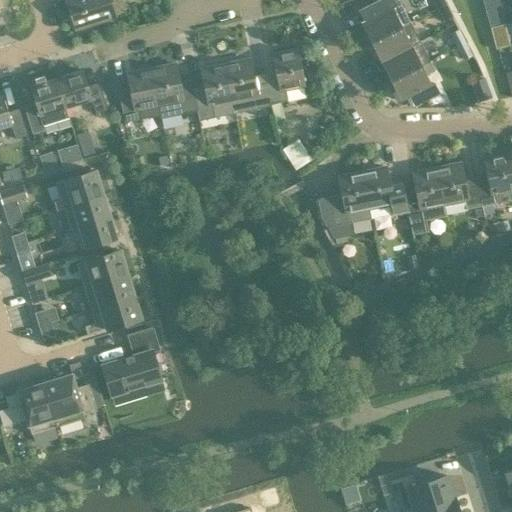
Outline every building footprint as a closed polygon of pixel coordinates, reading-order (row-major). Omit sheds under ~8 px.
[(65,0),(75,30),(115,17),(114,13),(125,10),(121,0),(65,0)] [(360,23),(370,43),(401,27),(410,22),(398,0),(378,0),(364,7),(369,18),(360,23)] [(432,0),(437,9),(445,5),(442,0),(432,0)] [(451,18),(445,5),(437,9),(444,22),(451,18)] [(494,11),(487,13),(489,21),(490,24),(497,22),(499,22),(496,10),(494,11)] [(410,22),(401,27),(370,43),(379,62),(411,46),(419,41),(410,22)] [(456,46),(465,42),(458,29),(450,34),(456,46)] [(411,46),(379,62),(389,81),(421,65),(429,61),(419,41),(411,46)] [(471,56),(465,42),(456,46),(463,60),(471,56)] [(274,73),(263,75),(270,104),(286,101),(283,90),(305,85),(297,48),(276,52),(276,55),(271,56),(274,73)] [(244,59),(224,63),(234,111),(254,107),(270,104),(263,75),(253,77),(250,61),(245,62),(244,59)] [(434,71),(429,61),(421,65),(389,81),(399,101),(409,96),(415,106),(440,94),(434,82),(431,84),(426,75),(434,71)] [(170,63),(149,67),(157,104),(159,114),(179,110),(179,111),(180,114),(185,113),(185,110),(195,108),(191,90),(192,90),(190,80),(179,82),(175,65),(170,65),(170,63)] [(192,90),(191,90),(195,108),(197,119),(214,115),(234,111),(224,63),(203,67),(204,70),(198,71),(202,88),(192,90)] [(129,93),(117,95),(123,122),(140,118),(159,114),(157,104),(149,67),(129,72),(130,74),(125,75),(129,93)] [(82,70),(56,78),(65,108),(91,100),(95,114),(106,110),(98,84),(87,87),(82,70)] [(35,104),(24,107),(32,134),(44,130),(43,126),(56,122),(68,118),(65,108),(56,78),(29,86),(35,104)] [(1,96),(0,96),(0,128),(10,126),(14,140),(26,136),(18,110),(7,113),(1,96)] [(92,141),(80,144),(84,156),(95,153),(92,141)] [(76,144),(57,150),(62,165),(81,159),(76,144)] [(51,151),(38,156),(43,169),(56,164),(51,151)] [(486,176),(476,179),(481,206),(502,201),(501,197),(511,194),(511,170),(508,152),(487,156),(488,159),(483,160),(486,176)] [(166,156),(158,158),(160,166),(168,164),(166,156)] [(455,163),(436,167),(443,203),(445,213),(481,206),(476,179),(464,181),(461,164),(455,165),(455,163)] [(18,167),(1,172),(5,184),(22,179),(18,167)] [(370,219),(407,212),(406,211),(403,193),(401,182),(389,184),(386,168),(381,169),(380,167),(361,171),(370,219)] [(414,191),(403,193),(406,211),(407,212),(411,233),(427,229),(426,222),(425,217),(445,213),(443,203),(436,167),(415,171),(415,173),(411,174),(414,191)] [(60,199),(53,201),(55,207),(102,193),(95,171),(55,183),(60,199)] [(370,219),(361,171),(341,175),(341,177),(336,178),(339,194),(329,196),(317,198),(320,216),(326,227),(370,219)] [(13,201),(26,197),(22,185),(0,192),(0,195),(3,204),(13,201)] [(63,209),(69,228),(109,216),(102,193),(55,207),(56,211),(63,209)] [(116,238),(109,216),(69,228),(69,230),(74,228),(80,249),(116,238)] [(499,222),(487,225),(487,228),(489,236),(489,238),(495,237),(501,235),(501,234),(499,222)] [(23,234),(12,237),(15,245),(25,242),(23,234)] [(25,242),(15,245),(17,254),(28,251),(25,242)] [(76,264),(83,286),(126,273),(119,250),(76,264)] [(23,271),(26,283),(50,276),(46,264),(23,271)] [(126,273),(83,286),(90,309),(133,296),(126,273)] [(84,326),(87,335),(140,319),(133,296),(90,309),(94,323),(84,326)] [(36,314),(40,326),(50,323),(46,310),(36,314)] [(40,326),(43,338),(54,335),(50,323),(40,326)] [(101,365),(111,396),(143,386),(145,395),(163,389),(151,350),(157,348),(151,329),(128,336),(134,355),(101,365)] [(90,365),(80,368),(85,382),(94,379),(90,365)] [(71,375),(44,383),(57,426),(84,418),(82,413),(94,410),(87,386),(75,389),(71,375)] [(26,418),(31,435),(57,426),(44,383),(17,391),(18,394),(6,398),(14,422),(26,418)] [(511,456),(500,460),(507,480),(508,480),(511,478),(511,456)] [(413,472),(387,480),(391,494),(397,492),(402,511),(410,511),(454,499),(454,498),(452,498),(445,475),(417,484),(413,472)] [(261,491),(251,494),(256,510),(266,507),(261,491)] [(458,511),(454,499),(410,511),(458,511)]
